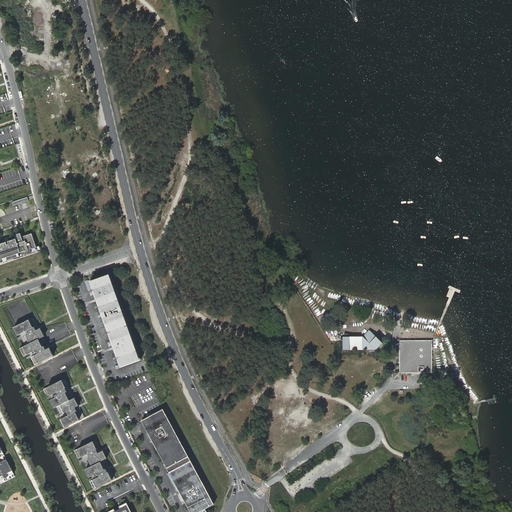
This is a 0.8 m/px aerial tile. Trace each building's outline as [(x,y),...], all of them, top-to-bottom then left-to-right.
[(13,206),(29,201),(28,197),(12,202),(13,206)] [(0,264),(38,252),(32,233),(22,237),(18,238),(17,239),(9,241),(0,244),(0,264)] [(90,281),(95,293),(121,367),(132,363),(141,360),(110,274),(90,281)] [(35,365),(54,356),(50,348),(46,350),(44,346),(43,347),(39,339),(44,336),(41,328),(36,330),(34,327),(33,328),(29,320),(14,328),(17,335),(20,334),(26,345),(23,347),(27,355),(29,354),(35,365)] [(66,325),(55,328),(57,338),(69,335),(66,325)] [(345,337),(345,350),(377,350),(383,343),(371,330),(364,337),(345,337)] [(433,341),(401,341),(401,373),(433,373),(433,341)] [(77,411),(75,407),(79,406),(75,398),(70,400),(66,393),(67,392),(66,388),(62,380),(44,389),(48,397),(49,397),(51,400),(48,402),(52,409),(55,408),(59,416),(57,416),(59,420),(60,419),(64,427),(79,420),(75,412),(77,411)] [(165,408),(159,411),(194,477),(210,506),(216,503),(165,408)] [(192,511),(199,511),(210,506),(194,477),(159,411),(143,420),(192,511)] [(105,469),(101,462),(107,458),(103,451),(98,453),(96,450),(97,449),(93,441),(74,451),(78,458),(88,454),(90,457),(88,458),(92,466),(86,469),(90,477),(91,476),(93,480),(92,480),(96,488),(112,480),(109,472),(108,472),(106,469),(105,469)] [(0,446),(0,480),(14,474),(0,446)]
